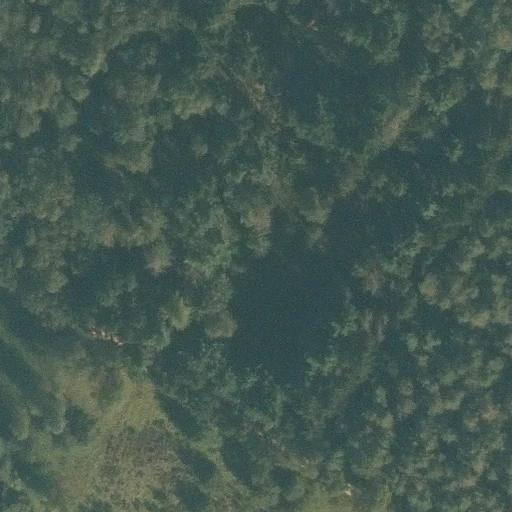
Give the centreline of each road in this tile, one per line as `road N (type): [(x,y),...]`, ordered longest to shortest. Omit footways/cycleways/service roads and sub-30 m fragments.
road 1 (track): [(372,511),(0,268)]
road 2 (track): [(96,330),(300,27)]
